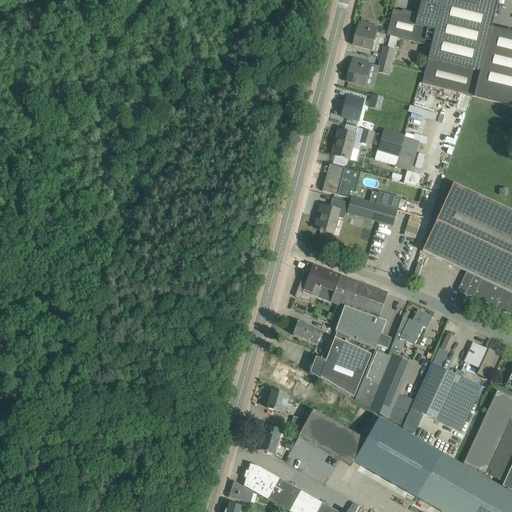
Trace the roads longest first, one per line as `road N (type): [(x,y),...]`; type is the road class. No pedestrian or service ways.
road 1 (tertiary): [(207,511),(279,246)]
road 2 (tertiary): [(279,246),(344,0)]
road 3 (unclassified): [(511,339),(279,246)]
road 4 (unknown): [(224,450),(353,491),(392,511)]
